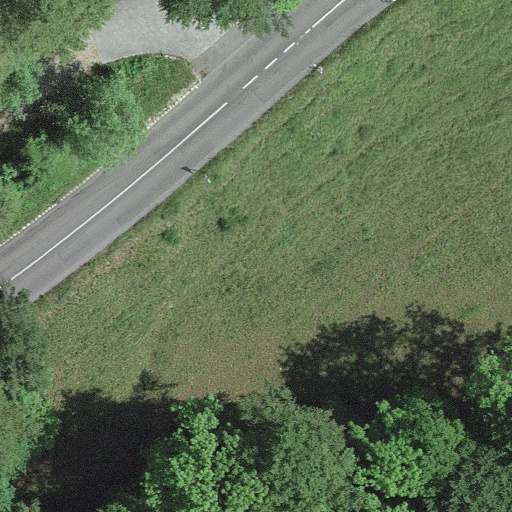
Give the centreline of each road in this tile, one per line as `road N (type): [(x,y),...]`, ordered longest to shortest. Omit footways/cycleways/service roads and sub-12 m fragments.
road 1 (secondary): [(0,290),(142,182),(354,0)]
road 2 (track): [(0,118),(106,36),(163,19),(206,20),(275,66)]
